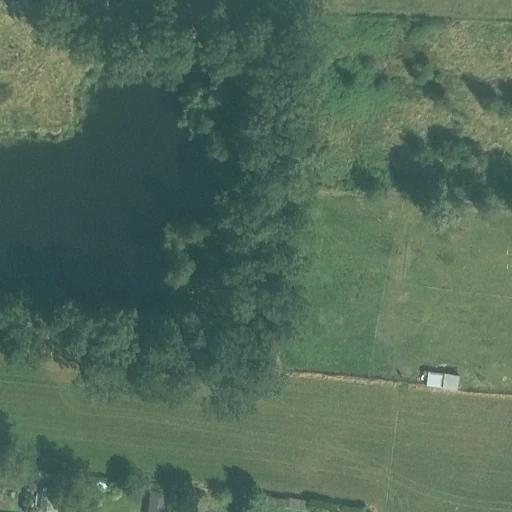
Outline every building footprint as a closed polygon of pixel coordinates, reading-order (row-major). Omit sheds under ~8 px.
[(428,372),(426,387),(458,390),(459,376),(428,372)] [(56,474),(55,482),(70,484),(71,476),(56,474)] [(111,493),(108,483),(96,487),(99,497),(111,493)] [(152,489),(150,506),(163,508),(166,491),(152,489)] [(254,495),(252,509),(268,511),(268,506),(286,509),(288,500),(270,497),(254,495)] [(286,509),(286,511),(289,511),(306,511),(308,503),(288,500),(286,509)]
